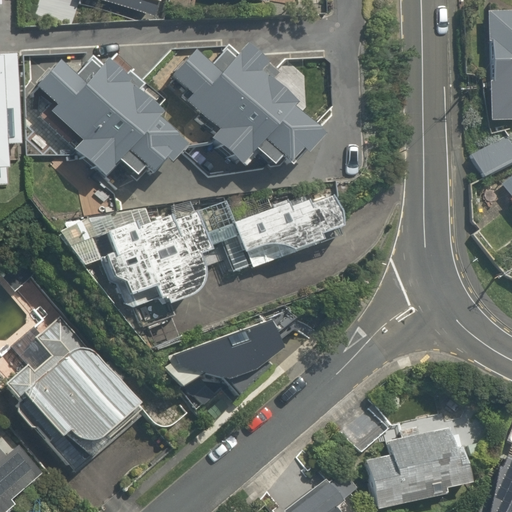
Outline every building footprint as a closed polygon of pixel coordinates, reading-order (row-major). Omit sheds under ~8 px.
[(511,20),(489,21),(490,89),(511,88),(511,20)] [(267,68),(243,47),(236,54),(227,46),(210,65),(195,51),(170,79),(187,94),(182,99),(213,127),(205,136),(239,166),(252,152),(264,162),(271,154),(282,164),(316,126),(260,76),(267,68)] [(0,184),(6,184),(5,144),(18,144),(15,54),(0,54),(0,184)] [(164,162),(185,140),(96,57),(74,80),(58,65),(36,88),(55,106),(50,111),(76,135),(67,146),(99,176),(114,160),(131,176),(141,166),(147,171),(160,157),(164,162)] [(469,156),(479,179),(511,165),(511,159),(505,141),(469,156)] [(228,221),(238,252),(278,240),(280,248),(317,237),(315,230),(333,224),(324,193),(228,221)] [(200,276),(200,275),(193,253),(204,250),(190,207),(102,235),(108,252),(101,255),(108,278),(118,275),(124,294),(149,286),(155,305),(190,294),(190,293),(191,293),(192,292),(192,291),(193,291),(194,290),(194,289),(195,289),(195,288),(196,287),(196,286),(197,286),(197,285),(197,284),(198,283),(198,282),(198,281),(199,280),(199,279),(199,278),(200,277),(200,276)] [(64,430),(73,439),(74,440),(75,440),(76,440),(76,441),(77,441),(78,441),(79,441),(80,442),(81,442),(82,442),(83,442),(84,442),(85,442),(86,442),(86,441),(87,441),(88,441),(89,440),(133,401),(58,319),(34,341),(47,355),(12,386),(58,436),(64,430)] [(337,429),(356,453),(381,433),(362,410),(337,429)] [(443,488),(459,485),(455,464),(462,463),(456,431),(386,444),(387,451),(364,456),(374,507),(444,494),(443,488)] [(2,452),(0,450),(0,511),(6,511),(16,505),(12,499),(38,478),(12,444),(2,452)] [(511,511),(511,456),(509,455),(499,466),(499,488),(476,511),(511,511)] [(343,500),(328,480),(285,511),(344,511),(338,504),(343,500)]
